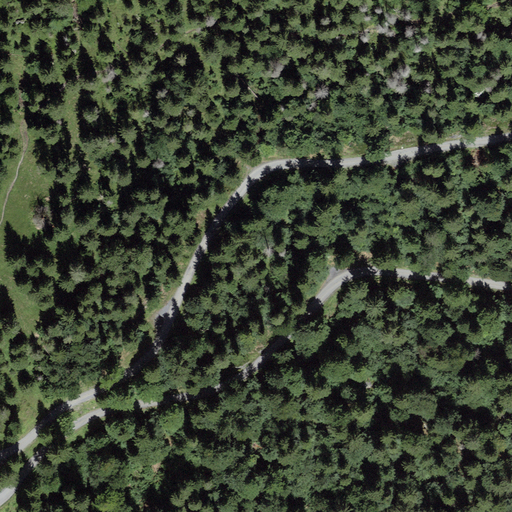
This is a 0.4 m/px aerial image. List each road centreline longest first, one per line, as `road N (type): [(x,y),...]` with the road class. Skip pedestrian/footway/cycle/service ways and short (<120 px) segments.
road 1 (unclassified): [(511,135),(256,173),(214,222),(150,354),(0,455)]
road 2 (unclassified): [(0,499),(86,417),(210,394),(341,277),(381,267),(511,291)]
